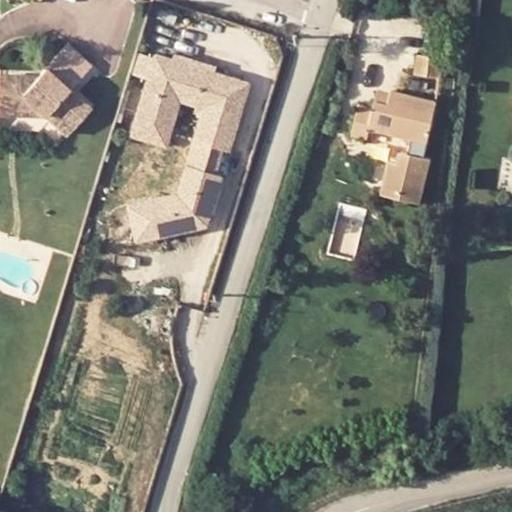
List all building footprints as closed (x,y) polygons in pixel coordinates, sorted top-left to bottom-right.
[(60,35),(34,72),(67,88),(91,58),(60,35)] [(447,43),(423,36),(418,56),(442,63),(447,43)] [(172,111),(180,83),(209,92),(197,132),(232,143),(253,72),(216,58),(218,52),(196,45),(194,52),(157,39),(137,101),(172,111)] [(89,101),(86,98),(67,88),(34,72),(32,76),(0,78),(0,115),(42,114),(64,132),(89,101)] [(375,87),(387,90),(390,80),(378,76),(375,87)] [(393,145),(384,143),(375,177),(417,187),(428,141),(423,140),(435,89),(391,78),(390,80),(387,90),(375,87),(373,91),(361,87),(351,119),(367,124),(370,113),(411,125),(408,137),(396,134),(393,145)] [(166,129),(172,111),(137,101),(131,119),(166,129)] [(232,143),(197,132),(178,187),(128,198),(138,239),(209,223),(232,143)]
